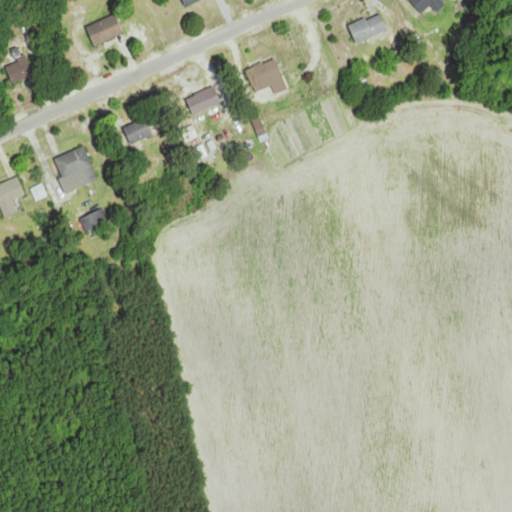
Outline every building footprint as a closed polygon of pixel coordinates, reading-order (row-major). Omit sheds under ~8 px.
[(411,0),(417,15),(440,6),(437,0),(411,0)] [(350,27),(358,45),(389,30),(381,12),(350,27)] [(125,34),(115,14),(87,28),(96,47),(125,34)] [(12,50),(18,62),(6,67),(14,84),(34,75),(22,46),(12,50)] [(289,89),(276,59),(248,70),(257,92),(273,86),(276,95),(289,89)] [(187,99),(195,115),(223,102),(215,86),(187,99)] [(125,127),(132,145),(155,135),(147,118),(125,127)] [(99,180),(86,147),(56,158),(69,192),(99,180)] [(1,181),(1,215),(18,215),(18,199),(23,199),(23,181),(1,181)] [(88,233),(110,222),(104,209),(82,220),(88,233)]
